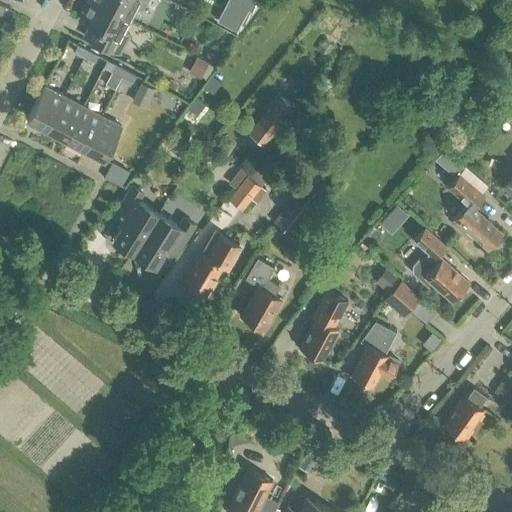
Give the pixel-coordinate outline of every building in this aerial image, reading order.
[(94,0),(87,0),(78,19),(94,27),(89,38),(118,53),(129,32),(122,29),(128,18),(94,0)] [(94,0),(128,18),(134,6),(141,10),(145,0),(94,0)] [(228,0),(218,20),(236,30),(240,22),(247,8),(251,10),(256,0),(228,0)] [(73,51),(82,56),(86,49),(77,44),(73,51)] [(93,62),(97,55),(86,49),(82,56),(93,62)] [(197,54),(189,69),(200,75),(208,60),(197,54)] [(111,72),(120,76),(123,69),(115,65),(111,72)] [(131,83),(135,75),(123,69),(120,76),(131,83)] [(212,76),(204,87),(212,93),(220,82),(212,76)] [(141,81),(135,94),(146,99),(153,87),(141,81)] [(24,118),(44,128),(61,96),(41,85),(24,118)] [(273,130),(292,105),(279,95),(260,120),(273,130)] [(44,128),(63,138),(80,106),(61,96),(44,128)] [(196,96),(187,108),(196,115),(205,103),(196,96)] [(99,116),(80,106),(63,138),(82,148),(99,116)] [(82,148),(102,159),(119,126),(99,116),(82,148)] [(458,173),(446,186),(465,202),(450,219),(470,237),(472,234),(487,247),(490,243),(494,243),(498,239),(497,234),(500,231),(473,207),(484,195),(480,192),(487,185),(454,155),(447,163),(458,173)] [(511,172),(501,185),(511,194),(511,172)] [(261,186),(247,175),(229,198),(243,209),(261,186)] [(111,239),(132,252),(157,211),(136,199),(140,191),(130,185),(118,205),(128,211),(111,239)] [(396,202),(388,210),(396,218),(404,209),(396,202)] [(287,233),(304,214),(293,204),(275,223),(287,233)] [(182,216),(177,224),(157,211),(132,252),(153,264),(170,237),(180,243),(193,223),(182,216)] [(429,251),(425,256),(418,257),(411,264),(412,271),(435,292),(439,288),(450,298),(466,280),(441,257),(438,260),(434,256),(446,244),(426,226),(415,238),(429,251)] [(220,233),(221,232),(216,229),(203,252),(200,250),(182,280),(203,293),(220,263),(227,266),(239,245),(220,233)] [(334,265),(348,243),(330,231),(316,253),(313,251),(305,263),(323,275),(331,263),(334,265)] [(273,292),(277,284),(267,279),(274,267),(257,257),(244,278),(257,285),(241,314),(262,327),(280,296),(273,292)] [(386,268),(375,281),(387,292),(399,278),(386,268)] [(403,315),(420,296),(401,279),(384,299),(403,315)] [(315,317),(299,346),(321,358),(338,326),(334,324),(339,314),(347,299),(325,288),(311,315),(315,317)] [(388,377),(398,359),(388,354),(391,349),(386,346),(394,330),(375,320),(360,341),(365,344),(349,373),(359,378),(358,381),(368,386),(369,383),(371,385),(378,372),(388,377)] [(482,408),(478,406),(485,396),(472,387),(465,396),(462,393),(441,422),(462,437),(482,408)] [(323,482),(343,451),(316,434),(297,465),(323,482)] [(268,511),(272,504),(258,497),(269,477),(245,465),(222,509),(227,511),(268,511)] [(337,511),(315,501),(313,504),(305,500),(299,511),(288,506),(284,511),(337,511)]
